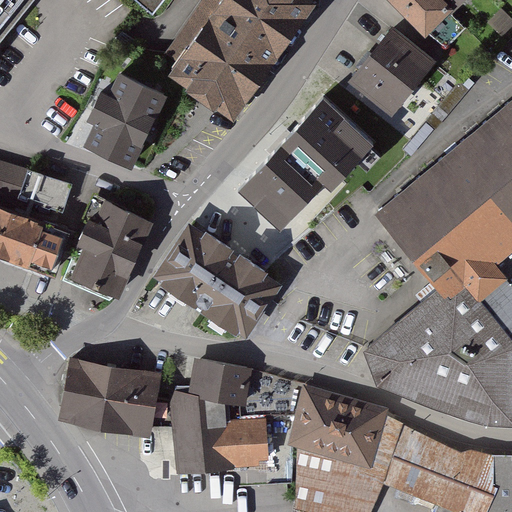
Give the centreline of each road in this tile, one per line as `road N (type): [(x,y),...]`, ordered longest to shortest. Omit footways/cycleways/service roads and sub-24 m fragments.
road 1 (residential): [(103,322),(297,370),(511,438)]
road 2 (residential): [(343,0),(291,80),(183,200)]
road 3 (residential): [(0,139),(183,200)]
road 4 (residential): [(183,200),(121,308),(103,322)]
road 5 (secondary): [(92,511),(24,406)]
